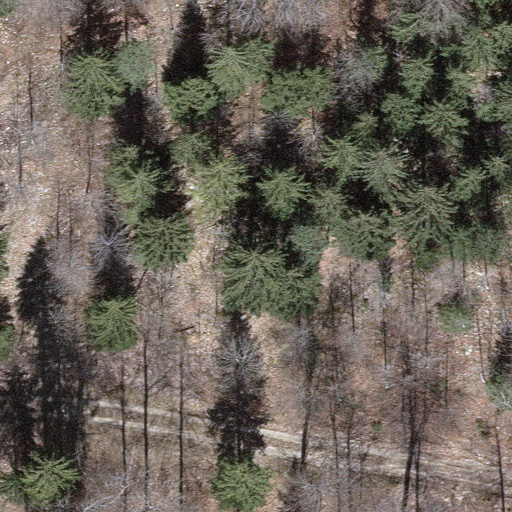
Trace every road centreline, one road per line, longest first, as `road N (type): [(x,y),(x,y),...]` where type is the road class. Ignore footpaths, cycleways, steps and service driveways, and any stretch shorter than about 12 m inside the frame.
road 1 (track): [(0,412),(63,413),(511,488)]
road 2 (track): [(511,193),(184,378),(143,426)]
